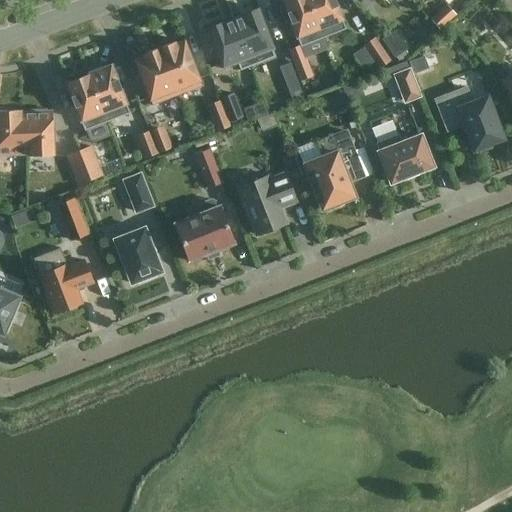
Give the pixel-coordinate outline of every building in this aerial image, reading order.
[(322,37),(307,0),(282,0),(287,12),(287,13),(291,23),(300,45),(322,37)] [(307,0),(322,37),(344,28),(335,6),(336,5),(334,0),(307,0)] [(446,5),(430,20),(439,29),(455,15),(447,6),(446,5)] [(257,9),(232,19),(250,66),(261,62),(260,61),(274,56),(271,49),(273,48),(257,9)] [(250,66),(232,19),(206,28),(221,68),(237,62),(240,70),(250,66)] [(394,31),(383,39),(394,55),(405,47),(394,31)] [(375,38),(364,46),(379,68),(390,61),(375,38)] [(174,41),(158,47),(176,95),(201,86),(184,41),(176,44),(174,41)] [(300,45),(288,50),(300,80),(312,76),(300,45)] [(176,95),(158,47),(141,53),(143,57),(135,60),(152,105),(176,95)] [(405,61),(383,70),(386,79),(395,75),(408,70),(405,61)] [(89,74),(88,74),(106,121),(128,112),(120,89),(116,79),(110,66),(102,69),(100,66),(88,70),(89,74)] [(418,95),(408,70),(395,75),(405,101),(418,95)] [(106,121),(88,74),(66,83),(72,96),(71,96),(75,107),(76,106),(84,129),(106,121)] [(356,82),(343,87),(348,100),(361,94),(356,82)] [(490,147),(489,144),(503,138),(486,96),(471,102),(465,87),(434,99),(446,131),(463,124),(473,150),(476,149),(478,152),(490,147)] [(233,93),(220,98),(230,121),(242,116),(233,93)] [(220,100),(207,105),(216,128),(229,123),(220,100)] [(26,111),(23,111),(25,154),(28,154),(28,156),(53,155),(52,111),(46,111),(46,109),(26,110),(26,111)] [(0,154),(25,154),(23,111),(20,112),(20,110),(0,110),(0,154)] [(158,127),(149,130),(158,152),(171,147),(167,137),(162,139),(158,127)] [(145,145),(140,147),(144,158),(158,152),(149,130),(141,134),(145,145)] [(304,164),(322,209),(325,207),(326,211),(341,205),(340,201),(354,196),(348,181),(363,175),(345,131),(317,142),(323,157),(304,164)] [(432,166),(420,135),(400,142),(397,135),(376,143),(379,151),(378,151),(390,182),(432,166)] [(91,145),(79,150),(90,179),(102,174),(91,145)] [(209,148),(193,155),(206,188),(222,182),(209,148)] [(79,150),(66,155),(77,184),(90,179),(79,150)] [(256,234),(286,223),(280,207),(295,201),(284,173),(269,179),(268,176),(238,187),(256,234)] [(124,180),(136,211),(152,205),(140,174),(124,180)] [(87,233),(74,199),(57,205),(70,239),(87,233)] [(215,207),(213,200),(210,199),(203,202),(201,205),(204,211),(174,223),(188,261),(234,243),(219,205),(215,207)] [(114,239),(131,283),(138,280),(138,282),(155,276),(154,274),(161,271),(153,252),(154,252),(150,243),(144,227),(114,239)] [(66,264),(39,275),(54,313),(81,302),(76,289),(92,282),(83,260),(67,266),(66,264)] [(0,332),(2,333),(18,296),(0,288),(0,332)]
